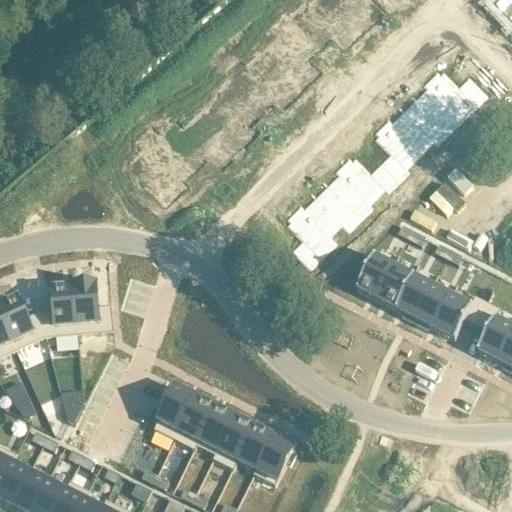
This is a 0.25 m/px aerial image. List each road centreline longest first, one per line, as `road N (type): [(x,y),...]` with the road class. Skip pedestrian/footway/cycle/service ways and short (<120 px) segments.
road 1 (tertiary): [(511,439),(401,426),(340,402),(300,375),(236,296),(190,259)]
road 2 (residential): [(190,259),(439,4)]
road 3 (tertiary): [(190,259),(99,240),(0,254)]
